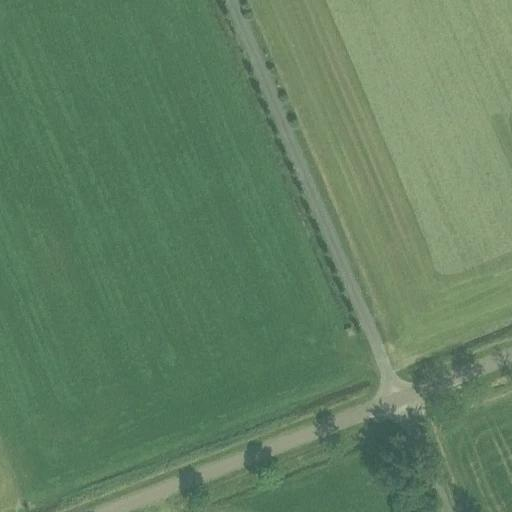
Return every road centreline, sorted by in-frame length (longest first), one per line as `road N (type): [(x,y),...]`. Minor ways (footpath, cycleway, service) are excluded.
road 1 (unclassified): [(409,418),(229,0)]
road 2 (unclassified): [(154,511),(409,418)]
